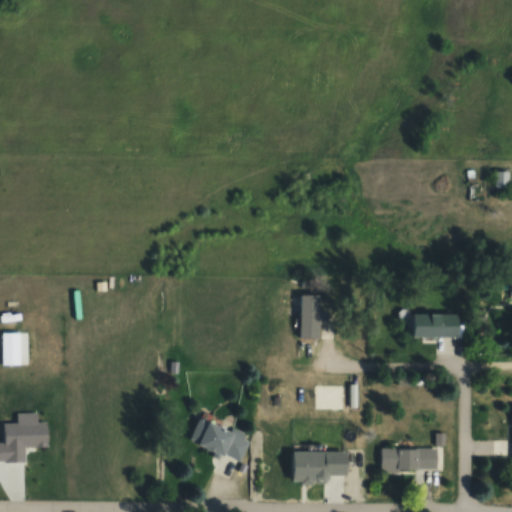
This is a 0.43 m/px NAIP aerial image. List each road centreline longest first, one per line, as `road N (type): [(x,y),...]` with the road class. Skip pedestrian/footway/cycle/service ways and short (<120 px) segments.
road 1 (residential): [(511,362),(325,365)]
road 2 (residential): [(165,511),(0,507)]
road 3 (residential): [(464,511),(465,363)]
